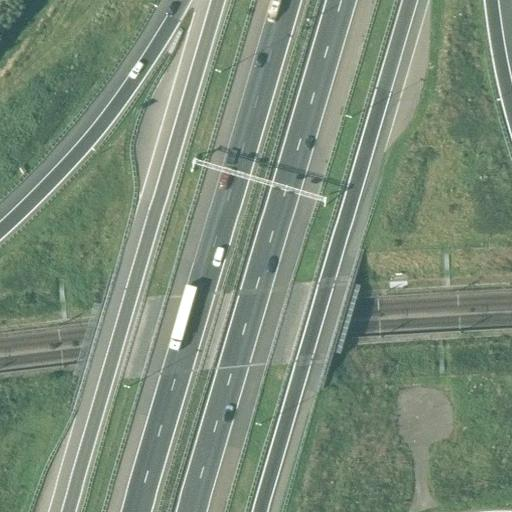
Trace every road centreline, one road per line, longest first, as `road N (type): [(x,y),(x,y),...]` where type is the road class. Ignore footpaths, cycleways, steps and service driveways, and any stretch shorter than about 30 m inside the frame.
road 1 (motorway): [(189,511),(341,0)]
road 2 (motorway): [(259,511),(409,0)]
road 3 (motorway): [(285,0),(136,511)]
road 4 (motorway): [(217,0),(68,511)]
road 5 (motorway): [(183,0),(81,151),(0,229)]
road 6 (motorway): [(511,121),(490,0)]
